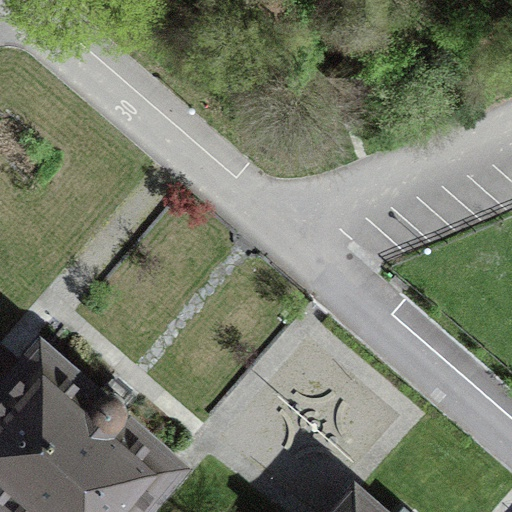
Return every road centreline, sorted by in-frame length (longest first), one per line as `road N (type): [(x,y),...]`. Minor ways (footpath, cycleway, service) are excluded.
road 1 (unclassified): [(255,227),(0,28)]
road 2 (residential): [(144,511),(333,294)]
road 3 (residential): [(255,227),(511,118)]
road 4 (unclassified): [(511,447),(333,294)]
